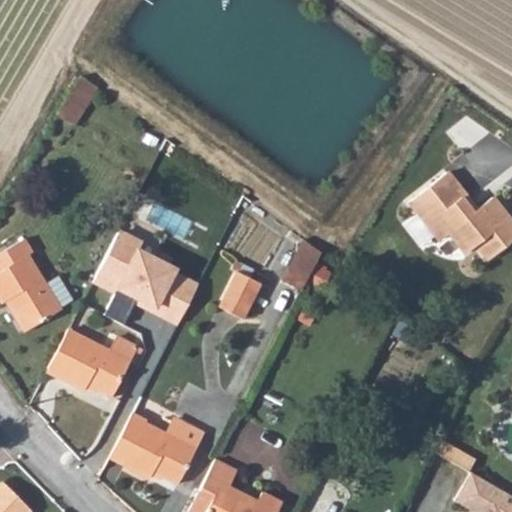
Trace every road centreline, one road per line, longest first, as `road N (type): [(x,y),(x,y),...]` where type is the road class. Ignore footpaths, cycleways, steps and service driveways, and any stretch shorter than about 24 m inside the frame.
road 1 (unclassified): [(0,408),(105,511)]
road 2 (unknown): [(0,174),(63,52)]
